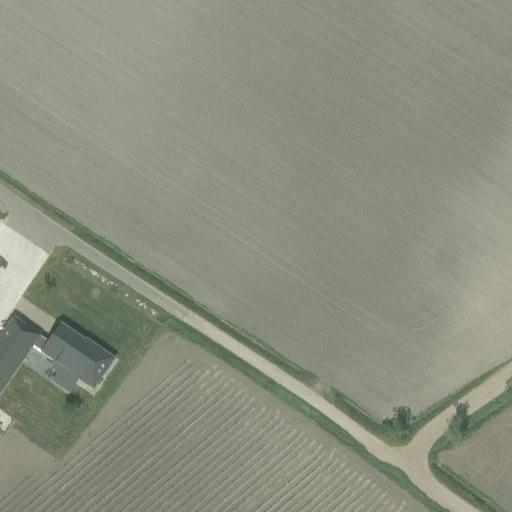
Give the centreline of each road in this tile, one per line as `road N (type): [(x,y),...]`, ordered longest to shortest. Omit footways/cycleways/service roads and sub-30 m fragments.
road 1 (track): [(397,459),(0,195)]
road 2 (track): [(397,459),(511,378)]
